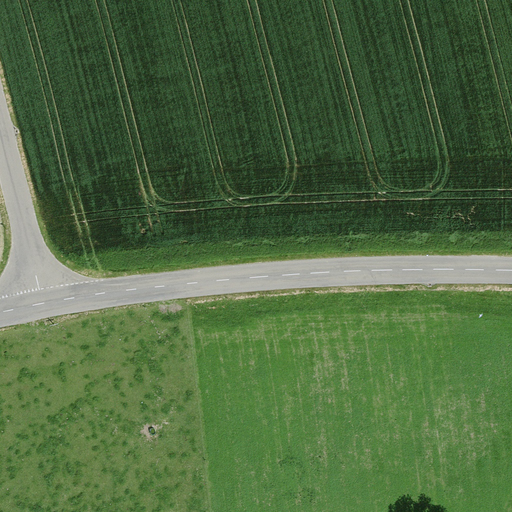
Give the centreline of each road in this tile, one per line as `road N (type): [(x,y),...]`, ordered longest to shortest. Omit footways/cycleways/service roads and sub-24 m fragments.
road 1 (tertiary): [(41,302),(243,278),(511,270)]
road 2 (unclassified): [(0,118),(41,302)]
